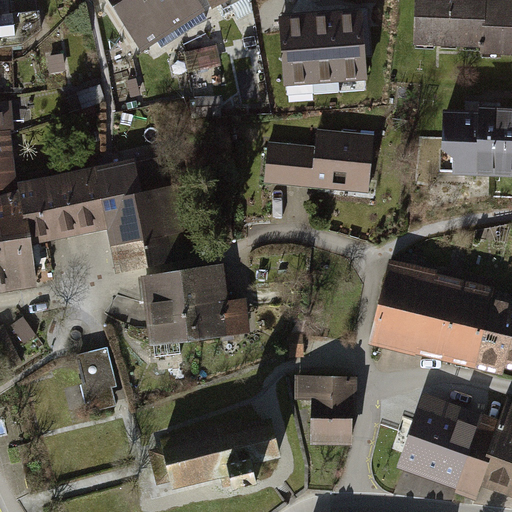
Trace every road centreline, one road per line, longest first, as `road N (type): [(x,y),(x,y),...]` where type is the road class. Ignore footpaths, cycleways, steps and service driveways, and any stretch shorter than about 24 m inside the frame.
road 1 (residential): [(369,387),(454,378),(511,395)]
road 2 (residential): [(369,387),(355,506)]
